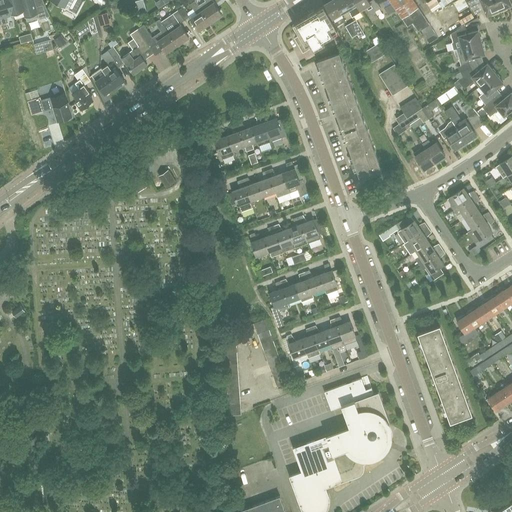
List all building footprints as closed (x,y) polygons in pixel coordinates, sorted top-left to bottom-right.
[(6,16),(12,14),(8,0),(0,0),(0,24),(2,24),(8,22),(6,16)] [(8,0),(12,14),(24,11),(24,10),(21,0),(8,0)] [(34,0),(21,0),(24,10),(24,11),(27,21),(39,17),(40,19),(46,17),(43,5),(37,7),(34,0)] [(52,0),(69,9),(76,13),(83,0),(52,0)] [(134,9),(130,0),(119,0),(124,12),(134,9)] [(198,29),(210,21),(206,15),(205,15),(199,5),(199,6),(195,0),(190,4),(197,14),(191,18),(198,29)] [(210,21),(222,13),(212,0),(206,0),(207,0),(199,5),(205,15),(206,15),(210,21)] [(342,13),(334,0),(332,0),(325,4),(324,4),(337,26),(345,21),(343,17),(341,13),(342,13)] [(359,11),(352,0),(340,0),(347,10),(348,9),(353,16),(361,11),(360,10),(359,11)] [(380,8),(374,0),(371,0),(369,2),(367,0),(352,0),(359,11),(360,10),(367,6),(372,15),(377,13),(375,11),(380,8)] [(387,13),(396,8),(390,0),(383,0),(381,2),(387,13)] [(390,0),(396,8),(408,26),(413,23),(418,31),(421,29),(429,43),(438,37),(430,24),(424,15),(414,0),(390,0)] [(461,0),(454,5),(459,14),(469,8),(464,0),(461,0)] [(500,10),(495,0),(469,0),(468,1),(475,13),(481,9),(479,6),(483,4),(487,15),(500,10)] [(509,0),(495,0),(500,10),(511,5),(509,0)] [(333,21),(323,5),(308,14),(309,14),(293,23),(298,33),(295,35),(303,50),(313,44),(314,47),(323,42),(321,39),(338,30),(333,21)] [(183,7),(178,10),(185,20),(189,17),(183,7)] [(188,35),(181,25),(180,23),(185,20),(178,10),(169,16),(172,21),(165,26),(173,38),(173,37),(176,41),(177,43),(181,40),(183,41),(187,38),(187,36),(188,35)] [(110,23),(107,13),(98,15),(101,26),(110,23)] [(97,32),(94,17),(90,18),(76,28),(79,36),(90,28),(92,33),(97,32)] [(165,51),(177,43),(176,41),(173,37),(173,38),(165,26),(162,22),(162,23),(160,19),(155,22),(161,31),(152,37),(144,25),(137,29),(149,46),(158,40),(165,51)] [(357,34),(359,38),(365,34),(356,20),(351,23),(357,34)] [(357,34),(351,23),(345,26),(352,37),(357,34)] [(482,42),(480,37),(479,30),(465,33),(465,32),(467,30),(465,25),(451,33),(453,42),(460,40),(462,47),(482,42)] [(147,57),(143,51),(149,46),(137,29),(131,33),(139,45),(122,57),(133,73),(147,63),(144,59),(147,57)] [(32,33),(22,37),(25,43),(35,39),(32,33)] [(67,42),(61,34),(54,40),(59,48),(67,42)] [(51,40),(34,45),(37,53),(54,48),(51,40)] [(381,42),(376,45),(382,56),(387,52),(381,42)] [(485,54),(482,42),(462,47),(457,49),(461,65),(458,66),(461,71),(472,66),(469,61),(468,58),(485,54)] [(382,56),(376,45),(371,48),(377,59),(382,56)] [(122,57),(113,46),(108,50),(116,61),(122,57)] [(377,59),(371,48),(365,51),(372,62),(377,59)] [(339,52),(318,60),(329,90),(350,82),(339,52)] [(121,82),(125,79),(117,68),(118,67),(113,60),(107,64),(107,63),(102,67),(116,88),(122,84),(121,82)] [(9,75),(18,72),(15,62),(6,66),(9,75)] [(475,79),(480,85),(496,73),(488,63),(476,73),(474,71),(472,66),(461,71),(457,73),(460,79),(464,77),(469,84),(475,79)] [(395,64),(390,67),(397,78),(402,74),(395,64)] [(111,92),(116,88),(102,67),(92,74),(105,93),(109,90),(111,92)] [(397,78),(390,67),(385,70),(392,81),(397,78)] [(90,91),(85,84),(91,79),(83,68),(74,74),(79,79),(69,87),(78,99),(76,100),(82,109),(90,104),(89,103),(93,100),(88,93),(90,91)] [(392,81),(385,70),(380,73),(387,84),(392,81)] [(504,82),(496,73),(480,85),(485,91),(479,96),(486,104),(496,95),(493,91),(504,82)] [(409,85),(402,74),(397,78),(404,88),(409,85)] [(404,88),(397,78),(392,81),(399,92),(404,88)] [(399,92),(392,81),(387,84),(394,95),(399,92)] [(361,111),(350,82),(329,90),(339,119),(361,111)] [(454,87),(438,97),(442,103),(442,104),(458,93),(454,87)] [(43,109),(39,97),(32,99),(30,92),(26,93),(28,101),(32,113),(43,109)] [(511,109),(511,92),(501,101),(496,95),(486,104),(483,106),(487,112),(490,116),(493,113),(499,109),(504,115),(511,109)] [(67,118),(72,116),(65,93),(49,98),(52,107),(53,106),(58,121),(61,120),(62,121),(67,120),(67,118)] [(3,101),(11,115),(23,108),(15,94),(3,101)] [(416,96),(411,100),(418,111),(423,107),(416,96)] [(438,97),(427,105),(431,110),(432,110),(442,103),(438,97)] [(418,111),(411,100),(406,103),(414,114),(417,111),(418,111)] [(477,135),(468,121),(479,115),(469,102),(462,106),(468,117),(463,121),(459,115),(452,120),(466,142),(467,141),(469,143),(473,140),(473,137),(477,135)] [(414,114),(406,103),(401,106),(408,118),(414,114)] [(427,105),(423,107),(430,118),(435,115),(432,110),(431,110),(427,105)] [(430,118),(423,107),(418,111),(417,111),(421,117),(424,122),(430,118)] [(371,141),(361,111),(339,119),(350,148),(371,141)] [(417,111),(414,114),(408,118),(403,121),(408,129),(412,126),(411,123),(421,117),(417,111)] [(281,119),(277,120),(277,118),(271,120),(266,113),(262,115),(271,141),(287,135),(281,119)] [(271,141),(262,115),(257,117),(258,125),(252,127),(258,142),(257,142),(259,146),(271,141)] [(53,117),(46,122),(48,127),(56,122),(53,117)] [(466,142),(452,120),(449,122),(445,127),(440,131),(444,137),(447,135),(456,149),(458,147),(460,149),(466,145),(465,142),(466,142)] [(15,154),(29,147),(17,122),(3,129),(15,154)] [(258,142),(252,127),(242,131),(241,129),(245,126),(242,122),(237,124),(245,144),(244,144),(247,151),(254,149),(252,144),(257,142),(258,142)] [(245,144),(237,124),(232,125),(233,131),(237,130),(238,132),(228,135),(233,149),(244,144),(245,144)] [(233,149),(228,135),(218,139),(217,137),(220,135),(218,131),(213,132),(216,140),(215,140),(222,159),(234,155),(232,149),(233,149)] [(430,146),(426,149),(435,162),(446,155),(437,141),(437,142),(435,139),(428,143),(430,146)] [(382,170),(371,141),(350,148),(361,178),(363,177),(382,170)] [(425,169),(435,162),(426,149),(423,151),(421,148),(414,152),(416,155),(425,169)] [(252,164),(258,162),(255,153),(249,155),(252,164)] [(502,178),(508,174),(511,171),(511,155),(501,163),(495,167),(502,178)] [(299,180),(295,168),(295,169),(292,161),(287,163),(289,171),(283,173),(289,192),(299,188),(302,196),(303,195),(303,194),(308,193),(309,192),(304,178),(303,178),(299,180)] [(149,185),(144,178),(135,163),(124,170),(138,192),(149,185)] [(289,192),(283,173),(272,177),(272,175),(276,173),(273,168),(268,170),(275,190),(278,196),(289,192)] [(176,182),(168,169),(159,175),(167,188),(176,182)] [(275,190),(268,170),(263,172),(264,177),(268,176),(268,178),(258,182),(263,195),(275,190)] [(164,188),(157,177),(152,181),(159,191),(164,188)] [(263,195),(258,182),(248,185),(247,183),(251,181),(248,177),(243,179),(251,199),(263,195)] [(251,199),(243,179),(238,180),(239,185),(243,185),(244,187),(234,191),(235,193),(238,202),(238,204),(241,211),(253,207),(251,199)] [(450,205),(453,211),(477,194),(475,190),(470,192),(471,196),(469,197),(463,188),(452,196),(456,201),(450,205)] [(235,193),(229,195),(232,204),(238,202),(235,193)] [(466,217),(478,210),(472,201),(474,200),(476,203),(480,199),(477,194),(453,211),(456,216),(463,211),(466,217)] [(485,218),(484,219),(478,210),(466,217),(474,228),(492,216),(489,212),(484,214),(485,218)] [(317,218),(313,219),(303,223),(302,221),(306,219),(303,215),(298,216),(308,243),(320,238),(319,234),(323,233),(317,218)] [(308,243),(298,216),(294,218),(294,223),(298,223),(299,225),(289,228),(296,247),(308,243)] [(474,243),(481,239),(492,232),(486,222),(488,221),(491,224),(495,220),(492,216),(474,228),(467,232),(474,243)] [(410,239),(428,227),(425,223),(420,225),(422,229),(420,230),(414,220),(397,232),(404,242),(410,239)] [(296,247),(289,228),(279,232),(278,230),(282,228),(279,224),(274,225),(284,252),(296,247)] [(284,252),(274,225),(269,227),(270,232),(274,232),(275,233),(265,237),(270,250),(269,250),(271,256),(284,252)] [(428,242),(423,233),(424,232),(427,235),(431,231),(428,227),(410,239),(404,242),(412,253),(417,250),(428,242)] [(270,250),(265,237),(255,241),(254,239),(257,237),(255,232),(250,234),(253,241),(252,242),(257,255),(269,250),(270,250)] [(436,250),(434,251),(428,242),(417,250),(420,255),(415,259),(418,264),(442,248),(440,244),(435,246),(436,250)] [(444,273),(439,266),(443,264),(437,255),(439,254),(441,257),(445,253),(442,248),(418,264),(422,270),(428,266),(431,272),(431,271),(436,278),(444,273)] [(309,260),(315,257),(311,250),(305,252),(309,260)] [(339,289),(332,270),(329,263),(324,264),(325,270),(329,270),(330,271),(320,275),(324,288),(326,294),(339,289)] [(324,288),(320,275),(309,278),(309,276),(312,274),(310,270),(305,271),(312,292),(324,288)] [(312,292),(305,271),(300,273),(301,279),(305,278),(305,280),(295,283),(300,297),(302,301),(313,297),(312,293),(312,292)] [(300,297),(295,283),(285,287),(285,285),(288,283),(285,279),(281,280),(288,301),(300,297)] [(288,301),(281,280),(275,282),(276,288),(280,287),(281,289),(271,293),(276,306),(278,311),(290,307),(288,301)] [(505,307),(511,301),(511,296),(506,288),(497,294),(505,307)] [(495,313),(505,307),(497,294),(487,301),(495,313)] [(344,295),(338,297),(341,303),(346,301),(344,295)] [(485,320),(495,313),(487,301),(477,307),(485,320)] [(16,317),(25,311),(21,305),(12,311),(13,312),(15,316),(16,317)] [(475,326),(485,320),(477,307),(467,314),(475,326)] [(465,333),(475,326),(467,314),(457,320),(465,333)] [(340,316),(335,318),(345,344),(357,340),(355,334),(351,321),(344,323),(340,325),(339,323),(343,321),(340,316)] [(345,344),(335,318),(330,320),(331,325),(335,324),(336,326),(326,330),(331,343),(333,349),(345,344)] [(254,323),(256,329),(267,324),(265,319),(254,323)] [(258,334),(269,330),(267,324),(256,329),(258,334)] [(331,343),(326,330),(316,334),(315,332),(319,330),(316,325),(311,327),(319,347),(331,343)] [(440,325),(418,332),(429,362),(450,354),(440,325)] [(319,347),(311,327),(306,329),(307,334),(311,333),(312,335),(302,339),(307,352),(308,358),(321,354),(319,347)] [(271,335),(269,330),(258,334),(260,339),(271,335)] [(307,352),(302,339),(292,342),(291,341),(294,338),(292,334),(287,336),(290,343),(289,343),(294,356),(307,352)] [(511,334),(501,341),(504,346),(511,340),(511,334)] [(262,344),(273,340),(271,335),(260,339),(262,344)] [(275,345),(273,340),(262,344),(264,350),(275,345)] [(501,341),(490,347),(494,353),(504,346),(501,341)] [(265,355),(277,351),(275,345),(264,350),(265,355)] [(503,356),(511,350),(511,347),(510,345),(500,351),(503,356)] [(483,360),(494,353),(490,347),(479,355),(482,359),(483,360)] [(365,350),(358,352),(360,359),(368,356),(365,350)] [(279,356),(277,351),(265,355),(267,360),(279,356)] [(493,363),(503,356),(500,351),(490,358),(493,363)] [(478,352),(467,359),(472,366),(475,365),(482,359),(479,355),(478,352)] [(440,392),(461,384),(450,354),(429,362),(440,392)] [(269,365),(281,361),(279,356),(267,360),(269,365)] [(484,369),(493,363),(490,358),(480,364),(484,369)] [(283,366),(281,361),(269,365),(271,371),(283,366)] [(473,376),(484,369),(480,364),(470,371),(473,376)] [(273,376),(285,372),(283,366),(271,371),(273,376)] [(306,379),(304,371),(295,374),(297,382),(306,379)] [(287,377),(285,372),(273,376),(275,381),(287,377)] [(289,382),(287,377),(275,381),(277,387),(289,382)] [(384,450),(385,448),(388,444),(390,438),(391,436),(391,433),(390,431),(390,428),(389,426),(385,412),(381,414),(371,387),(366,389),(362,378),(325,391),(331,409),(346,404),(355,428),(294,451),(303,473),(294,476),(304,504),(305,506),(306,508),(308,509),(310,510),(312,511),(314,511),(316,511),(318,511),(320,510),(322,509),(324,508),(325,506),(326,504),(327,502),(327,500),(327,498),(327,496),(322,484),(358,472),(359,471),(361,470),(361,468),(362,466),(362,465),(362,463),(361,461),(376,455),(378,454),(380,453),(382,452),(384,450)] [(451,421),(472,413),(461,384),(440,392),(451,421)] [(511,399),(511,390),(508,385),(498,391),(506,403),(511,399)] [(506,403),(498,391),(488,398),(496,410),(506,403)] [(286,511),(280,496),(280,495),(242,509),(243,511),(286,511)] [(511,511),(511,500),(497,511),(495,511),(511,511)]
